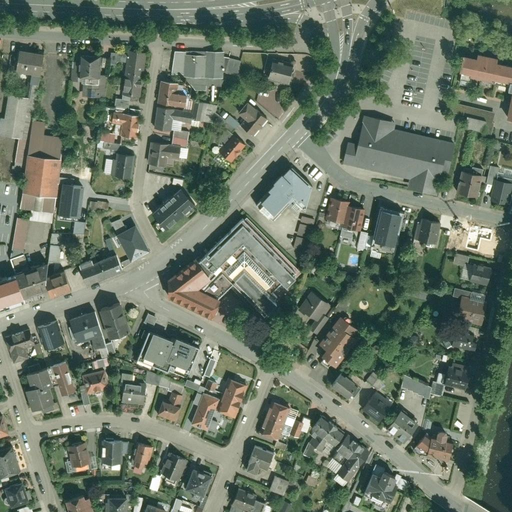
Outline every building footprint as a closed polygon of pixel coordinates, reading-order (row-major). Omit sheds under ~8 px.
[(112,95),(111,102),(124,104),(126,95),(135,96),(142,49),(122,46),(122,51),(107,48),(105,61),(114,63),(114,59),(121,60),(116,95),(112,95)] [(472,55),(459,52),(455,70),(505,81),(504,88),(510,89),(504,115),(511,117),(511,63),(493,59),(494,54),(473,49),(472,55)] [(205,55),(184,54),(183,78),(224,79),(225,71),(237,75),(241,60),(225,56),(225,51),(205,50),(205,55)] [(44,55),(18,51),(15,71),(31,73),(30,82),(31,82),(40,83),(44,55)] [(96,56),(76,54),(76,58),(71,58),(69,77),(78,79),(79,74),(94,76),(96,56)] [(270,58),(266,76),(287,80),(291,62),(270,58)] [(157,78),(153,104),(182,106),(183,93),(171,92),(172,80),(157,78)] [(40,83),(31,82),(28,96),(22,139),(20,138),(16,165),(27,167),(34,119),(40,83)] [(1,117),(0,121),(0,135),(20,138),(22,139),(28,96),(9,93),(5,117),(1,117)] [(238,124),(248,133),(264,114),(244,97),(234,110),(243,118),(238,124)] [(491,133),(495,111),(451,102),(449,112),(466,115),(464,127),(491,133)] [(153,104),(152,125),(169,127),(169,118),(187,119),(188,107),(182,106),(153,104)] [(120,120),(117,133),(132,136),(136,113),(110,108),(108,118),(120,120)] [(224,119),(234,128),(238,123),(229,115),(224,119)] [(358,145),(348,143),(344,162),(410,178),(408,188),(425,192),(436,194),(440,174),(447,176),(454,144),(392,129),(394,122),(365,116),(364,123),(363,123),(358,145)] [(27,167),(22,207),(56,211),(66,137),(46,134),(48,121),(34,119),(27,167)] [(223,140),(216,148),(229,160),(244,142),(224,124),(216,134),(223,140)] [(111,149),(108,171),(127,174),(130,151),(118,149),(119,140),(100,138),(98,148),(111,149)] [(146,140),(145,162),(161,163),(162,154),(177,154),(177,142),(146,140)] [(288,161),(250,200),(268,217),(289,196),(302,208),(307,181),(288,161)] [(479,168),(460,163),(455,186),(473,191),(479,168)] [(508,182),(492,178),(487,196),(502,200),(508,182)] [(181,187),(151,211),(165,228),(195,204),(181,187)] [(350,202),(331,197),(324,223),(341,227),(339,236),(349,238),(351,231),(358,233),(365,209),(349,205),(350,202)] [(403,212),(380,207),(371,248),(394,253),(403,212)] [(191,253),(164,274),(165,290),(209,312),(215,294),(212,291),(228,278),(261,308),(272,299),(268,294),(273,291),(268,285),(278,276),(282,280),(291,273),(287,269),(291,266),(238,211),(192,255),(191,253)] [(313,224),(315,219),(302,215),(300,220),(313,224)] [(416,221),(412,219),(408,235),(419,238),(418,240),(431,244),(438,221),(418,216),(416,221)] [(10,259),(16,275),(28,271),(23,254),(29,219),(17,217),(10,259)] [(112,222),(117,232),(126,227),(121,217),(112,222)] [(150,251),(134,223),(126,227),(125,228),(117,232),(115,233),(131,261),(150,251)] [(297,233),(310,236),(312,226),(299,223),(297,233)] [(461,226),(456,244),(465,246),(466,241),(493,248),(498,231),(470,224),(469,228),(461,226)] [(52,234),(50,244),(59,245),(60,235),(52,234)] [(296,236),(293,247),(305,251),(308,240),(296,236)] [(50,244),(49,260),(57,261),(59,245),(50,244)] [(465,253),(452,249),(449,259),(463,263),(465,253)] [(112,251),(77,264),(83,281),(118,268),(112,251)] [(467,256),(461,277),(482,282),(488,262),(467,256)] [(44,291),(49,289),(45,277),(47,265),(39,268),(28,271),(16,275),(23,298),(44,291)] [(70,290),(64,271),(45,277),(49,289),(50,293),(51,296),(70,290)] [(0,309),(20,303),(24,302),(23,298),(16,275),(11,277),(0,280),(0,309)] [(476,323),(483,298),(466,294),(468,287),(451,282),(449,291),(457,293),(451,317),(476,323)] [(317,334),(328,316),(324,314),(331,303),(319,296),(316,300),(310,297),(301,310),(318,321),(312,330),(317,334)] [(115,298),(96,305),(107,335),(126,328),(115,298)] [(90,307),(65,315),(73,339),(87,334),(90,345),(102,341),(90,307)] [(144,320),(153,324),(156,317),(148,313),(144,320)] [(337,313),(317,340),(324,346),(319,353),(333,364),(354,337),(347,332),(353,325),(337,313)] [(56,321),(39,326),(47,350),(64,344),(56,321)] [(452,325),(448,341),(470,347),(473,336),(467,334),(468,329),(452,325)] [(30,328),(6,336),(14,363),(29,358),(25,346),(34,343),(30,328)] [(178,341),(176,344),(149,334),(139,362),(188,381),(200,349),(178,341)] [(60,358),(45,363),(51,380),(55,395),(70,390),(60,358)] [(448,362),(445,362),(441,376),(460,381),(463,366),(456,365),(457,360),(449,358),(448,362)] [(27,386),(21,388),(29,411),(49,404),(42,383),(51,380),(45,363),(22,371),(27,386)] [(100,364),(79,369),(83,388),(91,386),(92,390),(98,389),(97,384),(105,383),(100,364)] [(337,367),(327,382),(345,394),(355,380),(337,367)] [(366,379),(377,389),(384,382),(373,371),(366,379)] [(236,416),(248,383),(228,376),(219,398),(203,392),(191,425),(207,431),(216,409),(236,416)] [(440,380),(430,377),(426,389),(437,392),(440,380)] [(142,381),(121,379),(119,397),(141,399),(142,381)] [(159,397),(155,411),(173,417),(177,404),(174,403),(178,390),(169,387),(164,399),(159,397)] [(86,400),(83,388),(77,389),(80,401),(86,400)] [(372,388),(358,406),(376,419),(386,406),(378,400),(381,396),(372,388)] [(268,397),(262,412),(278,418),(284,403),(268,397)] [(397,406),(383,425),(401,439),(416,420),(397,406)] [(340,429),(317,411),(307,424),(313,428),(310,432),(308,431),(304,436),(317,446),(321,441),(318,439),(321,435),(330,442),(340,429)] [(222,414),(214,412),(212,419),(219,421),(222,414)] [(262,412),(256,428),(272,434),(278,418),(262,412)] [(299,419),(291,416),(286,429),(294,432),(299,419)] [(421,431),(412,442),(422,450),(444,455),(447,441),(442,439),(444,432),(433,429),(431,437),(429,436),(421,431)] [(366,447),(344,431),(332,447),(333,447),(328,454),(334,458),(340,452),(344,455),(333,470),(343,478),(366,447)] [(117,437),(101,437),(100,458),(116,458),(117,437)] [(82,438),(64,441),(68,460),(85,457),(82,438)] [(148,442),(135,439),(130,455),(133,455),(132,459),(139,462),(140,458),(143,458),(148,442)] [(268,447),(250,440),(242,463),(253,468),(255,461),(262,464),(268,447)] [(8,442),(0,444),(0,474),(17,469),(8,442)] [(302,453),(309,457),(315,446),(308,442),(302,453)] [(183,455),(165,448),(156,470),(174,477),(183,455)] [(191,463),(183,484),(202,491),(210,471),(191,463)] [(282,476),(271,471),(265,485),(276,490),(282,476)] [(381,477),(373,473),(363,494),(388,505),(397,484),(392,482),(395,476),(384,471),(381,477)] [(152,473),(149,488),(157,490),(161,474),(152,473)] [(309,474),(305,482),(314,486),(317,478),(309,474)] [(18,479),(0,484),(0,485),(5,503),(24,497),(18,479)] [(253,490),(233,483),(227,499),(247,506),(253,490)] [(78,489),(63,493),(68,511),(85,511),(83,506),(89,504),(86,490),(79,492),(78,489)] [(123,511),(123,492),(104,493),(104,511),(123,511)] [(159,511),(162,505),(144,499),(139,511),(159,511)]
